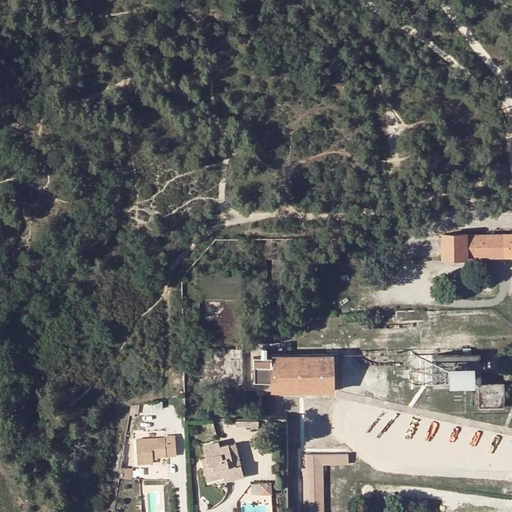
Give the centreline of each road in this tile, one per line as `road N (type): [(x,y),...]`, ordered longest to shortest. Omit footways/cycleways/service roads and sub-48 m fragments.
road 1 (residential): [(438,0),(500,76),(511,133)]
road 2 (residential): [(408,259),(413,240),(431,228),(511,223)]
